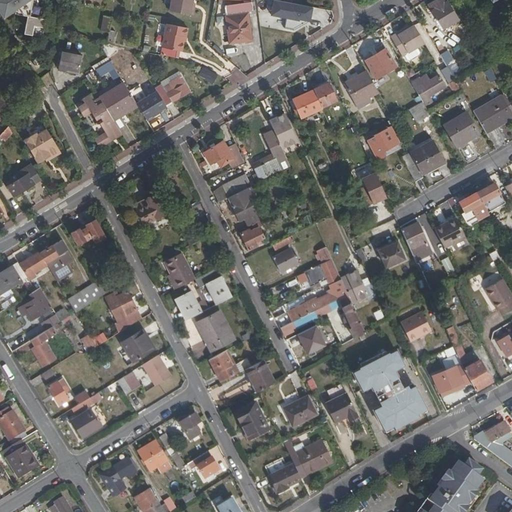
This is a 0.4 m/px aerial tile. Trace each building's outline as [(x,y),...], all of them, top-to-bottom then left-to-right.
[(0,0),(0,9),(7,18),(12,13),(29,17),(26,35),(44,38),(48,20),(44,19),(46,9),(40,7),(42,0),(39,0),(0,0)] [(190,5),(191,0),(169,0),(168,9),(191,14),(193,6),(190,5)] [(312,6),(277,0),(270,0),(269,14),(285,16),(284,27),(295,29),(314,18),(312,6)] [(447,0),(433,0),(429,3),(444,27),(459,17),(447,0)] [(225,5),(230,41),(248,39),(245,13),(249,12),(254,12),(253,2),(225,5)] [(102,15),(100,31),(107,32),(110,17),(102,15)] [(187,27),(165,22),(159,53),(172,55),(178,57),(181,42),(181,38),(185,39),(187,27)] [(392,36),(403,55),(426,42),(415,22),(392,36)] [(398,65),(387,47),(366,59),(377,76),(398,65)] [(79,54),(61,51),(58,68),(76,72),(79,54)] [(442,64),(452,81),(453,80),(456,79),(455,77),(446,62),(442,64)] [(201,66),(197,74),(214,83),(218,75),(201,66)] [(488,69),(494,78),(497,76),(492,67),(488,69)] [(368,70),(345,81),(356,102),(368,97),(380,91),(368,70)] [(163,84),(156,88),(157,91),(159,93),(166,105),(191,90),(182,74),(171,81),(172,83),(165,87),(163,84)] [(421,77),(414,81),(424,99),(427,104),(434,100),(431,93),(446,84),(441,76),(433,81),(428,74),(422,78),(421,77)] [(125,82),(99,97),(101,101),(113,119),(138,103),(137,103),(125,82)] [(329,83),(314,89),(322,107),(337,101),(329,83)] [(8,97),(0,88),(0,125),(23,105),(13,94),(8,97)] [(293,98),(301,116),(322,107),(314,89),(314,88),(293,98)] [(137,103),(138,103),(147,119),(167,106),(166,105),(159,93),(157,91),(137,103)] [(93,138),(99,148),(114,139),(112,137),(120,132),(113,119),(101,101),(96,104),(89,93),(81,98),(83,102),(77,106),(83,117),(92,112),(104,131),(93,138)] [(511,112),(501,94),(474,110),(486,131),(496,126),(495,123),(511,113),(511,112)] [(409,107),(417,120),(432,112),(430,109),(427,104),(424,99),(409,107)] [(482,134),(466,109),(444,122),(459,147),(482,134)] [(268,116),(273,127),(282,146),(297,139),(284,112),(276,116),(274,113),(268,116)] [(9,125),(3,131),(0,134),(0,136),(4,140),(13,131),(9,125)] [(367,137),(378,157),(386,153),(384,149),(399,141),(391,125),(367,137)] [(280,167),(276,159),(285,154),(282,146),(273,127),(263,132),(273,153),(252,163),(259,177),(280,167)] [(25,140),(39,164),(50,157),(53,158),(60,153),(60,151),(47,129),(38,135),(37,133),(25,140)] [(433,138),(411,150),(418,164),(423,172),(444,160),(433,138)] [(221,165),(233,158),(222,140),(204,150),(210,162),(216,158),(221,165)] [(401,145),(399,141),(384,149),(386,153),(401,145)] [(424,177),(417,164),(418,164),(411,150),(404,154),(418,180),(424,177)] [(8,185),(14,195),(41,179),(32,163),(16,173),(19,179),(8,185)] [(365,184),(358,187),(366,204),(373,201),(374,202),(387,196),(375,170),(362,176),(365,184)] [(244,173),(222,184),(227,195),(250,184),(244,173)] [(495,181),(478,190),(484,200),(500,191),(495,181)] [(239,219),(244,217),(248,225),(251,224),(258,220),(260,219),(249,199),(255,196),(250,184),(227,195),(239,219)] [(460,200),(466,209),(484,200),(478,190),(460,200)] [(165,212),(155,192),(146,197),(148,202),(135,208),(144,223),(165,212)] [(453,195),(447,199),(452,205),(457,202),(453,195)] [(148,202),(146,197),(133,204),(135,208),(148,202)] [(455,216),(435,227),(443,244),(452,240),(457,249),(470,242),(455,216)] [(372,225),(369,218),(355,225),(358,232),(372,225)] [(103,237),(94,219),(70,232),(77,244),(92,236),(95,241),(103,237)] [(258,226),(261,224),(258,220),(251,224),(253,228),(251,229),(250,228),(241,233),(249,249),(258,244),(256,241),(264,236),(258,226)] [(419,221),(402,227),(416,259),(433,251),(419,221)] [(281,246),(293,241),(290,234),(278,240),(281,246)] [(62,239),(39,252),(47,264),(56,279),(73,269),(69,262),(74,259),(62,239)] [(404,256),(397,239),(379,247),(386,264),(404,256)] [(326,244),(318,249),(323,260),(329,257),(331,256),(326,244)] [(361,245),(356,248),(362,260),(368,258),(361,245)] [(298,263),(290,248),(273,256),(281,271),(298,263)] [(484,250),(473,256),(479,268),(491,261),(484,250)] [(39,251),(18,263),(18,265),(26,277),(28,280),(37,275),(35,272),(47,264),(39,252),(39,251)] [(163,261),(169,273),(173,280),(170,281),(174,288),(194,278),(181,252),(163,261)] [(311,286),(327,278),(337,298),(339,297),(349,293),(342,278),(340,279),(329,257),(323,260),(303,270),(311,286)] [(441,261),(447,272),(452,270),(446,259),(441,261)] [(0,292),(9,287),(26,277),(18,265),(13,268),(11,265),(0,272),(0,271),(0,292)] [(198,288),(205,284),(215,303),(230,296),(216,267),(194,278),(198,288)] [(349,275),(342,278),(349,293),(351,298),(366,291),(367,294),(377,289),(374,283),(367,286),(358,269),(348,273),(349,275)] [(511,309),(511,290),(504,277),(487,287),(499,307),(500,307),(504,314),(511,309)] [(107,280),(97,286),(101,294),(112,288),(107,280)] [(97,286),(94,281),(66,299),(73,311),(101,294),(97,286)] [(31,293),(34,299),(22,307),(26,314),(30,320),(51,308),(39,288),(31,293)] [(115,321),(113,323),(117,332),(141,317),(127,289),(117,294),(115,292),(104,298),(115,321)] [(182,295),(176,299),(186,318),(201,311),(191,292),(185,294),(184,293),(182,294),(182,295)] [(351,322),(348,323),(355,337),(366,331),(351,298),(349,293),(339,297),(351,322)] [(317,296),(288,311),(293,321),(302,316),(322,306),(317,296)] [(3,308),(16,302),(13,297),(1,303),(3,308)] [(329,303),(322,306),(302,316),(304,320),(306,318),(308,321),(319,316),(320,317),(329,313),(328,311),(332,309),(329,303)] [(433,328),(423,308),(402,319),(412,339),(433,328)] [(219,310),(200,320),(209,338),(206,340),(210,350),(233,338),(219,310)] [(376,320),(384,317),(381,310),(373,313),(376,320)] [(55,314),(38,324),(42,330),(50,326),(56,322),(59,320),(55,314)] [(200,320),(196,322),(206,340),(209,338),(200,320)] [(293,321),(280,327),(284,335),(297,329),(296,327),(293,321)] [(43,340),(54,332),(50,326),(42,330),(15,348),(18,352),(32,343),(44,363),(53,357),(43,340)] [(448,328),(456,345),(463,363),(475,357),(473,351),(466,354),(454,326),(448,328)] [(296,335),(305,356),(323,348),(314,327),(296,335)] [(144,330),(121,342),(133,363),(155,350),(144,330)] [(511,332),(499,341),(507,355),(511,351),(511,332)] [(88,333),(80,338),(86,346),(90,344),(89,341),(92,339),(88,333)] [(388,351),(386,348),(376,354),(378,357),(388,351)] [(227,349),(208,357),(220,381),(245,368),(251,365),(246,357),(234,363),(227,349)] [(388,351),(378,357),(408,421),(420,415),(419,412),(428,407),(415,384),(410,386),(409,383),(405,386),(395,368),(404,363),(396,349),(390,352),(389,351),(388,351)] [(153,384),(170,373),(158,353),(141,363),(153,384)] [(378,357),(376,354),(361,362),(363,365),(378,357)] [(383,404),(375,408),(386,429),(395,424),(396,427),(408,421),(378,357),(363,365),(361,366),(361,367),(355,370),(364,388),(372,384),(383,404)] [(251,365),(245,368),(257,391),(259,389),(276,380),(264,358),(251,365)] [(466,367),(477,387),(492,378),(481,359),(466,367)] [(435,375),(442,390),(470,378),(463,363),(435,375)] [(50,367),(39,373),(44,380),(54,374),(50,367)] [(130,389),(140,383),(131,369),(122,375),(130,389)] [(69,389),(62,376),(47,385),(59,404),(68,398),(65,392),(69,389)] [(313,378),(308,381),(313,390),(317,387),(313,378)] [(97,390),(89,396),(78,403),(71,407),(75,413),(101,397),(97,390)] [(81,392),(74,397),(78,403),(89,396),(87,393),(83,396),(81,392)] [(348,416),(350,419),(359,415),(347,393),(327,403),(337,422),(348,416)] [(307,394),(283,406),(286,412),(310,399),(307,394)] [(316,412),(310,399),(286,412),(293,424),(316,412)] [(268,429),(255,401),(234,411),(248,439),(268,429)] [(0,425),(2,424),(13,443),(22,437),(27,433),(25,430),(27,429),(15,408),(12,410),(9,405),(0,410),(0,425)] [(88,409),(71,420),(81,436),(101,424),(97,418),(95,420),(88,409)] [(201,419),(196,410),(180,420),(188,434),(198,428),(195,423),(201,419)] [(486,432),(492,440),(488,447),(511,465),(511,454),(502,447),(505,441),(511,437),(511,433),(510,431),(511,430),(506,420),(486,432)] [(353,439),(365,437),(363,422),(352,423),(353,439)] [(164,432),(158,436),(170,454),(174,451),(169,443),(171,442),(164,432)] [(27,441),(26,442),(22,437),(13,443),(0,450),(0,451),(7,463),(9,461),(18,476),(40,462),(27,441)] [(293,446),(288,449),(294,462),(299,471),(302,477),(333,461),(322,438),(296,452),(293,446)] [(167,459),(155,440),(138,450),(150,469),(167,459)] [(218,467),(207,449),(183,465),(187,470),(197,464),(204,475),(218,467)] [(177,452),(170,456),(177,468),(184,464),(177,452)] [(135,467),(127,454),(99,473),(112,494),(125,486),(120,477),(135,467)] [(439,484),(440,485),(434,494),(430,500),(436,504),(446,511),(455,511),(456,510),(458,511),(460,511),(467,503),(464,500),(467,495),(471,498),(474,493),(478,487),(475,485),(482,474),(478,471),(482,467),(468,458),(465,463),(459,459),(451,471),(446,467),(439,478),(442,480),(439,484)] [(294,462),(270,474),(275,487),(299,471),(294,462)] [(302,477),(299,471),(275,487),(278,492),(289,488),(288,486),(303,479),(302,477)] [(203,484),(192,490),(195,495),(204,490),(206,489),(203,484)] [(150,486),(135,496),(144,511),(168,511),(170,511),(164,501),(159,505),(156,500),(157,499),(150,486)] [(192,490),(182,496),(185,501),(195,495),(192,490)] [(434,494),(430,490),(425,496),(430,500),(434,494)] [(471,498),(467,495),(464,500),(467,503),(469,504),(477,495),(474,493),(471,498)] [(74,511),(64,495),(56,500),(56,501),(51,505),(55,511),(74,511)] [(240,511),(231,497),(217,505),(221,511),(240,511)]
